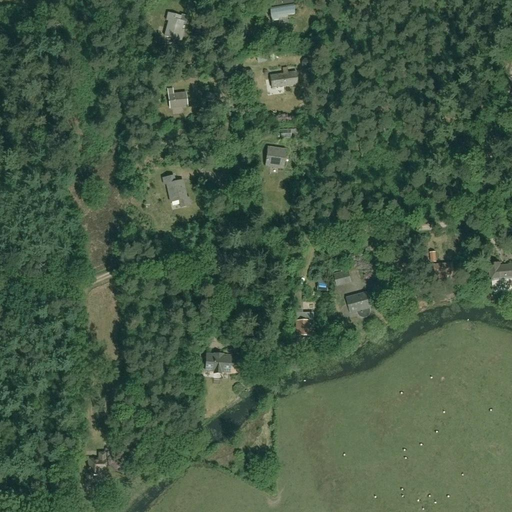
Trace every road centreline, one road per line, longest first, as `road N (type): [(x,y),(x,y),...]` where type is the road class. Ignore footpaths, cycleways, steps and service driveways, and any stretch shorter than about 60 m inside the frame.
road 1 (track): [(216,260),(368,228),(431,228),(481,217)]
road 2 (track): [(0,298),(144,264),(216,260)]
road 3 (track): [(511,68),(487,216)]
